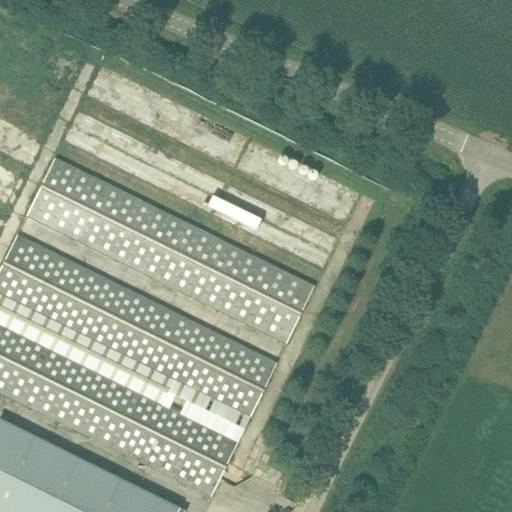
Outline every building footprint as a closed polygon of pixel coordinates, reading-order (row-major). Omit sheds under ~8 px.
[(0,58),(66,91),(81,62),(0,22),(0,58)] [(85,100),(345,228),(362,193),(102,65),(85,100)] [(0,107),(48,131),(63,100),(0,68),(0,107)] [(63,146),(324,273),(340,240),(79,113),(63,146)] [(0,155),(29,169),(44,140),(0,118),(0,155)] [(27,215),(287,344),(314,288),(54,160),(27,215)] [(0,206),(11,211),(26,180),(0,167),(0,206)] [(0,235),(8,219),(0,214),(0,235)] [(0,270),(0,297),(249,420),(276,365),(17,237),(0,270)] [(0,392),(211,497),(239,441),(221,433),(0,324),(0,392)] [(181,511),(0,422),(0,511),(181,511)]
